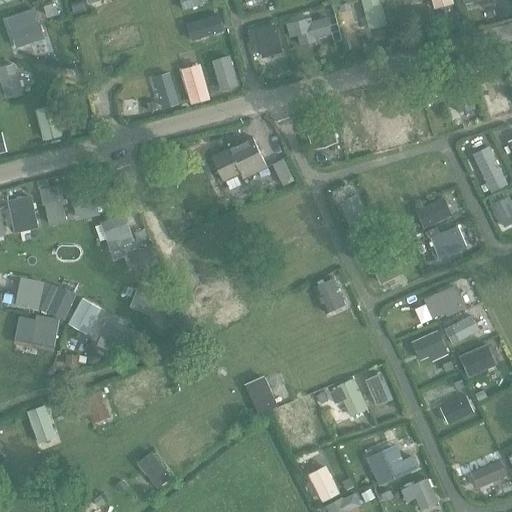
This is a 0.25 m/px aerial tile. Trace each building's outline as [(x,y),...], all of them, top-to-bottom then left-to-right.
[(181,0),(184,8),(207,1),(206,0),(181,0)] [(361,0),(369,26),(383,23),(376,0),(361,0)] [(83,1),(71,4),(74,14),(85,11),(83,1)] [(350,3),(339,6),(341,13),(351,10),(350,3)] [(55,4),(44,7),(48,18),(59,14),(55,4)] [(511,6),(499,10),(501,18),(511,15),(511,6)] [(193,40),(221,31),(217,15),(188,24),(193,40)] [(290,37),(298,35),(300,45),(315,41),(309,19),(287,25),(290,37)] [(16,47),(43,38),(38,23),(11,31),(16,47)] [(105,36),(110,50),(137,42),(132,26),(105,36)] [(262,56),(281,51),(274,26),(249,33),(252,44),(258,43),(262,56)] [(236,85),(228,57),(214,62),(222,89),(236,85)] [(0,69),(0,74),(7,97),(22,93),(14,65),(0,69)] [(191,98),(206,94),(198,66),(183,71),(191,98)] [(490,103),(505,98),(496,68),(480,72),(490,103)] [(162,107),(177,103),(169,75),(154,79),(162,107)] [(458,112),(474,107),(466,82),(451,87),(458,112)] [(420,123),(440,117),(431,86),(412,92),(420,123)] [(389,132),(404,128),(394,94),(379,99),(389,132)] [(155,101),(147,104),(149,111),(157,109),(155,101)] [(45,138),(59,134),(52,107),(37,111),(45,138)] [(353,142),(368,138),(360,110),(345,115),(353,142)] [(303,119),(312,149),(337,143),(328,112),(303,119)] [(252,137),(211,158),(224,182),(240,173),(244,180),(268,168),(252,137)] [(489,147),(473,154),(488,187),(493,185),(496,189),(507,184),(489,147)] [(416,201),(439,191),(431,171),(408,181),(416,201)] [(46,179),(36,182),(37,188),(48,186),(46,179)] [(32,183),(24,184),(26,192),(34,191),(32,183)] [(76,216),(97,212),(91,185),(70,189),(76,216)] [(393,227),(407,220),(393,186),(377,193),(393,227)] [(65,219),(61,200),(63,200),(60,187),(40,191),(43,204),(45,204),(49,222),(65,219)] [(351,231),(370,223),(357,194),(339,202),(351,231)] [(16,231),(36,227),(30,198),(10,202),(16,231)] [(424,228),(451,215),(442,198),(415,211),(424,228)] [(263,238),(283,230),(271,200),(251,209),(263,238)] [(511,200),(496,208),(504,226),(511,222),(511,200)] [(101,223),(110,248),(132,240),(124,215),(101,223)] [(430,238),(438,257),(465,245),(457,226),(430,238)] [(143,229),(133,233),(137,242),(146,239),(143,229)] [(58,245),(58,259),(82,258),(81,243),(58,245)] [(135,274),(159,263),(151,244),(127,255),(135,274)] [(381,281),(399,273),(387,248),(369,257),(381,281)] [(16,305),(37,309),(43,284),(21,279),(16,305)] [(343,304),(332,279),(315,287),(326,312),(343,304)] [(217,321),(242,312),(232,283),(207,292),(217,321)] [(53,285),(42,309),(63,318),(74,295),(53,285)] [(159,318),(168,298),(141,287),(132,307),(159,318)] [(447,316),(466,307),(457,288),(438,297),(447,316)] [(2,293),(0,293),(0,308),(9,310),(12,294),(3,293),(2,293)] [(85,333),(99,309),(82,299),(69,324),(85,333)] [(117,348),(126,352),(133,331),(125,328),(127,322),(109,315),(101,335),(119,342),(117,348)] [(452,344),(478,331),(471,316),(444,329),(452,344)] [(32,340),(53,344),(58,321),(36,317),(32,340)] [(433,358),(446,352),(438,332),(413,343),(419,358),(430,353),(433,358)] [(469,376),(494,365),(486,345),(460,357),(469,376)] [(65,355),(64,366),(75,367),(76,356),(65,355)] [(87,355),(86,363),(98,365),(99,356),(87,355)] [(451,362),(443,365),(446,373),(454,369),(451,362)] [(377,405),(392,399),(381,374),(366,380),(377,405)] [(257,411),(275,403),(265,379),(247,387),(257,411)] [(115,386),(124,412),(140,407),(131,380),(115,386)] [(352,416),(367,409),(354,380),(339,386),(352,416)] [(462,380),(454,384),(457,391),(465,387),(462,380)] [(484,390),(475,394),(479,402),(487,398),(484,390)] [(85,398),(93,422),(109,417),(100,393),(85,398)] [(324,394),(317,397),(321,405),(328,402),(324,394)] [(473,411),(466,396),(441,408),(448,423),(473,411)] [(298,400),(276,410),(289,437),(310,428),(298,400)] [(55,437),(44,406),(28,412),(39,443),(55,437)] [(160,441),(178,466),(196,453),(178,428),(160,441)] [(379,485),(394,479),(382,452),(367,458),(379,485)] [(157,487),(170,477),(151,453),(138,463),(157,487)] [(505,475),(499,460),(471,473),(477,488),(505,475)] [(323,500),(337,493),(324,467),(310,475),(323,500)] [(437,503),(427,479),(401,490),(407,503),(416,499),(421,510),(437,503)] [(122,480),(116,485),(121,491),(127,487),(122,480)] [(349,480),(342,484),(347,492),(354,488),(349,480)] [(509,484),(501,487),(504,495),(511,491),(509,484)] [(371,491),(362,496),(366,503),(375,499),(371,491)] [(104,493),(94,499),(98,506),(108,500),(104,493)] [(341,499),(327,506),(329,511),(348,511),(362,505),(355,493),(342,500),(341,499)] [(390,493),(381,496),(383,504),(393,500),(390,493)] [(87,511),(81,503),(68,511),(87,511)]
